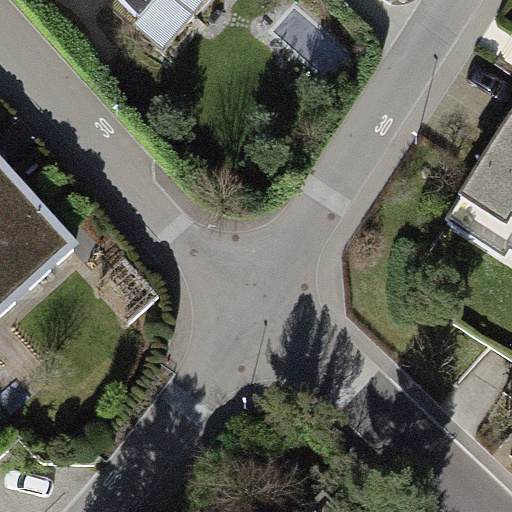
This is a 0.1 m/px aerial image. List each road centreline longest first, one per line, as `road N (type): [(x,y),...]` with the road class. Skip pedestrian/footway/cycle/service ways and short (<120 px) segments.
road 1 (residential): [(0,47),(259,306)]
road 2 (residential): [(448,0),(259,306)]
road 3 (residential): [(259,306),(475,511)]
road 4 (residential): [(259,306),(111,511)]
